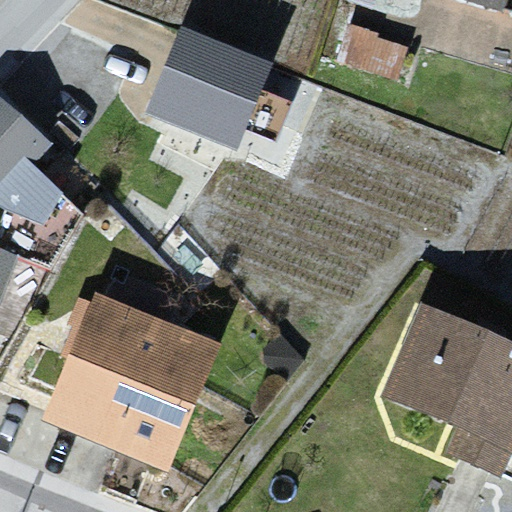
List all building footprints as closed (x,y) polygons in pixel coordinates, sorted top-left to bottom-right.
[(271,77),(184,46),(153,129),(240,160),(271,77)] [(0,116),(0,198),(41,154),(0,116)] [(0,301),(15,272),(0,265),(0,301)] [(224,358),(96,305),(42,434),(170,487),(224,358)] [(511,351),(414,311),(375,406),(511,462),(511,351)]
